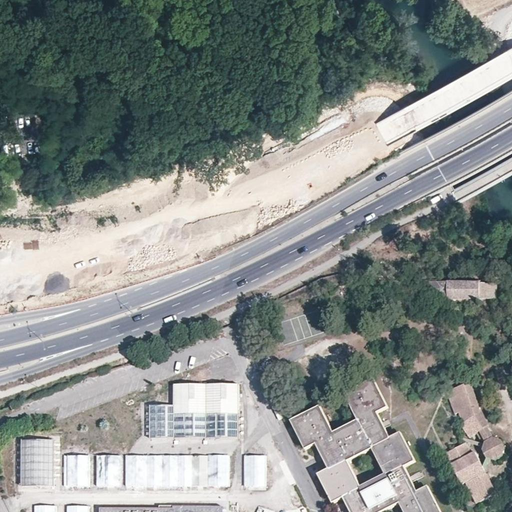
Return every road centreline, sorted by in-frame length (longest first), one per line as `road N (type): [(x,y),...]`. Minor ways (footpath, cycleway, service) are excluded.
road 1 (residential): [(316,511),(236,349),(204,340),(0,432)]
road 2 (primary): [(171,306),(228,284),(511,133)]
road 3 (primary): [(511,105),(261,244)]
road 4 (primary): [(261,244),(124,306),(0,339)]
road 5 (primary): [(261,244),(150,288),(0,320)]
road 6 (primary): [(0,379),(126,333),(171,306)]
road 7 (primary): [(0,359),(171,306)]
